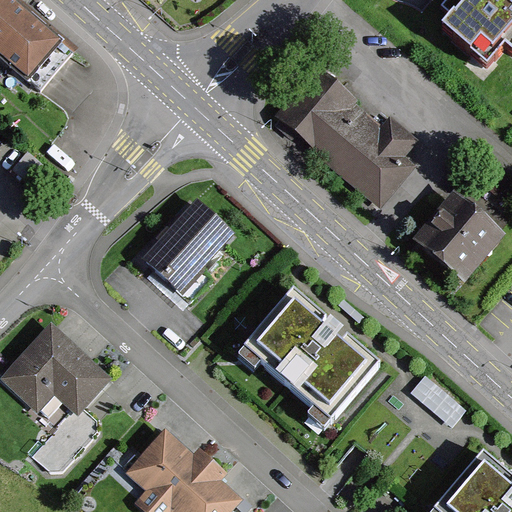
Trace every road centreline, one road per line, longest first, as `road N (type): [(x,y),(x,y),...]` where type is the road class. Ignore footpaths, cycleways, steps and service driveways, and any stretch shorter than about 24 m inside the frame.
road 1 (secondary): [(511,398),(194,107)]
road 2 (residential): [(313,511),(47,269)]
road 3 (residential): [(47,269),(194,107)]
road 4 (secondary): [(194,107),(76,0)]
road 5 (residential): [(288,0),(194,107)]
